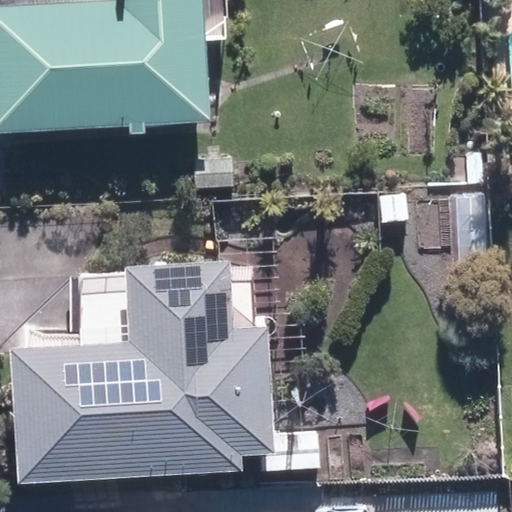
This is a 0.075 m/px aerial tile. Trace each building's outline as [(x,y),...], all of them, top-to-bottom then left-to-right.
[(0,143),(120,136),(120,145),(138,144),(138,136),(202,132),(195,0),(105,0),(106,10),(0,15),(0,143)] [(464,184),(480,184),(480,153),(463,152),(464,184)] [(192,194),(230,191),(229,165),(191,167),(192,194)] [(454,198),(459,277),(485,276),(482,197),(454,198)] [(409,206),(412,257),(451,254),(448,204),(409,206)] [(222,279),(223,271),(119,277),(122,352),(2,358),(10,492),(234,481),(233,465),(268,463),(262,337),(247,338),(245,277),(222,279)] [(456,411),(457,452),(488,452),(487,417),(491,417),(491,391),(481,391),(480,364),(461,365),(462,410),(456,411)]
